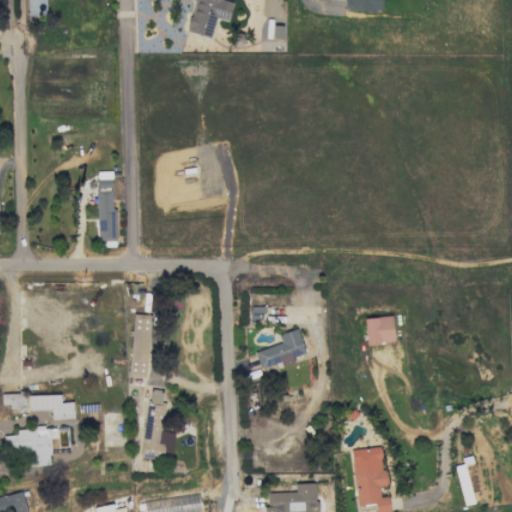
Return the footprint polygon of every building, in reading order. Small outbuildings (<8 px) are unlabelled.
[(44,0),(26,0),(26,15),(45,15),(44,0)] [(193,0),(185,31),(210,38),(215,18),(227,21),(232,3),(222,0),(193,0)] [(344,0),(344,9),(380,12),(380,0),(344,0)] [(278,38),(278,31),(282,31),(282,26),(272,25),(271,38),(278,38)] [(96,242),(104,242),(104,246),(115,246),(115,208),(111,208),(111,171),(95,171),(96,242)] [(128,376),(146,377),(148,315),(131,314),(128,376)] [(391,316),(364,317),(365,343),(392,342),(391,316)] [(280,343),(254,351),(259,368),(270,365),(272,370),(293,363),(291,357),(304,353),(296,328),(277,334),(280,343)] [(139,456),(161,459),(163,442),(158,441),(164,401),(161,401),(162,390),(149,388),(139,456)] [(59,392),(0,395),(1,409),(50,408),(50,419),(72,418),(72,402),(59,402),(59,392)] [(49,465),(48,427),(15,428),(15,435),(2,435),(3,455),(28,454),(28,466),(49,465)] [(350,449),(356,506),(374,504),(374,511),(386,511),(388,511),(387,496),(378,496),(377,486),(386,485),(384,469),(380,470),(378,447),(350,449)] [(266,492),(267,506),(263,507),(263,511),(315,511),(315,482),(294,483),(295,491),(266,492)] [(0,511),(21,511),(26,511),(21,492),(0,496),(0,511)] [(199,511),(198,494),(143,500),(144,511),(199,511)] [(94,511),(113,511),(111,503),(93,507),(94,511)]
